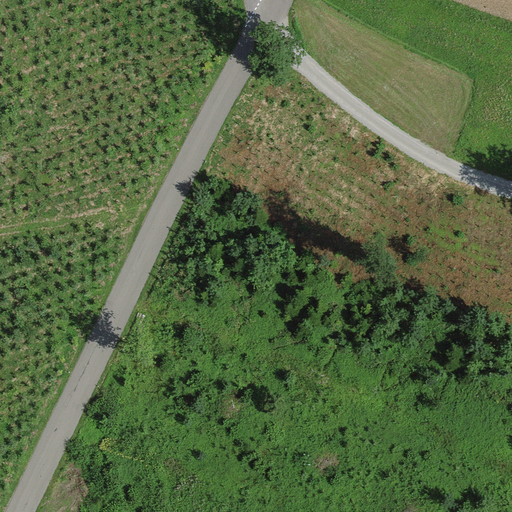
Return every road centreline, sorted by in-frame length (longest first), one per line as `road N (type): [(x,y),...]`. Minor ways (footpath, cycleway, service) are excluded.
road 1 (unclassified): [(22,511),(274,0)]
road 2 (track): [(255,38),(511,186)]
